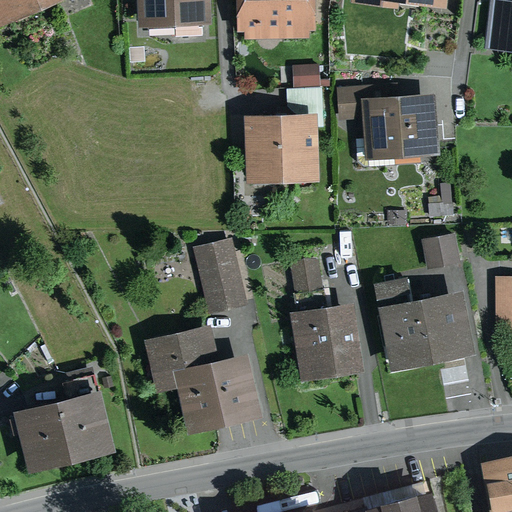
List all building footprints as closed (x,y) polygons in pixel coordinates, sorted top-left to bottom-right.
[(0,0),(0,13),(30,0),(0,0)] [(202,34),(201,16),(204,16),(203,0),(143,0),(145,19),(175,18),(175,35),(202,34)] [(244,0),(245,25),(308,24),(307,0),(244,0)] [(511,6),(494,4),(490,42),(511,44),(511,6)] [(299,72),(300,86),(318,85),(318,71),(299,72)] [(287,105),(299,116),(299,120),(291,120),(285,113),(276,113),(271,121),(251,121),(252,156),(249,159),(250,179),(255,184),(278,183),(283,178),(283,171),(313,170),(311,125),(321,124),(319,87),(287,88),(287,105)] [(343,91),(344,114),(364,112),(362,90),(343,91)] [(368,105),(372,136),(356,138),(357,160),(364,166),(395,164),(393,147),(432,146),(429,100),(368,105)] [(423,240),(429,267),(458,261),(453,234),(423,240)] [(202,263),(212,306),(242,300),(231,256),(229,257),(226,239),(200,245),(204,263),(202,263)] [(294,265),(298,292),(320,288),(316,261),(294,265)] [(382,314),(392,313),(399,356),(463,344),(461,343),(454,300),(411,308),(406,279),(376,284),(382,314)] [(511,292),(511,279),(499,279),(499,293),(511,292)] [(324,288),(320,288),(298,292),(294,292),(306,371),(356,364),(348,310),(328,313),(324,288)] [(187,374),(196,416),(195,419),(250,406),(248,404),(238,362),(212,368),(204,334),(155,346),(163,380),(187,374)] [(25,416),(30,435),(36,434),(42,458),(104,443),(95,405),(101,403),(94,374),(65,381),(72,409),(46,416),(45,411),(25,416)] [(496,511),(511,511),(511,471),(490,476),(496,511)] [(348,511),(430,511),(427,496),(366,511),(365,507),(348,511)]
